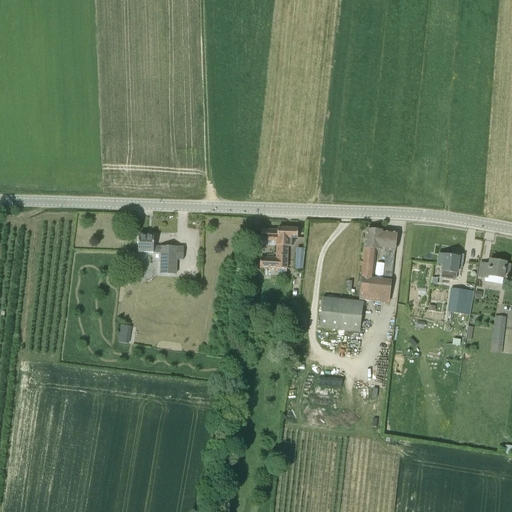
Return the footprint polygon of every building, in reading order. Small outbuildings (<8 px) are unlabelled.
[(278,229),(277,239),(275,269),(276,269),(276,272),(286,273),(287,269),(288,247),(289,247),(290,241),(293,241),(293,239),(297,239),(298,230),(278,229)] [(383,232),(367,230),(362,278),(359,300),(380,303),(381,294),(390,295),(395,252),(397,233),(383,232)] [(176,260),(183,261),(184,247),(176,247),(161,246),(161,247),(154,247),(154,235),(139,235),(138,253),(161,254),(160,274),(176,275),(176,260)] [(459,268),(462,268),(464,255),(455,254),(455,257),(439,255),(438,265),(442,266),(441,272),(458,274),(459,268)] [(488,277),(503,279),(504,272),(509,273),(510,266),(506,265),(506,264),(490,261),(489,265),(481,264),(478,278),(488,279),(488,277)] [(447,312),(464,315),(468,291),(451,289),(447,312)] [(317,329),(360,333),(363,302),(321,298),(317,329)] [(491,347),(503,348),(505,328),(504,328),(506,317),(495,316),(491,347)]
